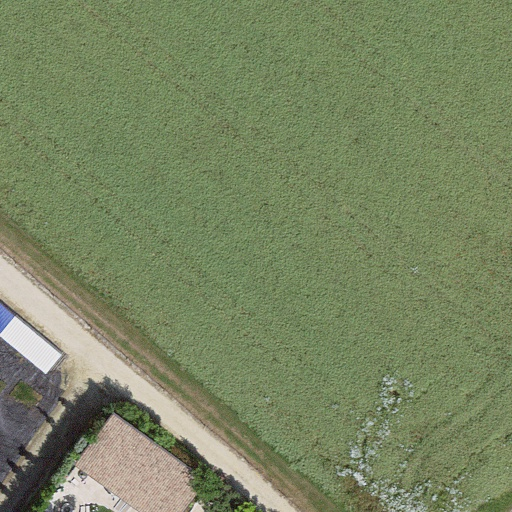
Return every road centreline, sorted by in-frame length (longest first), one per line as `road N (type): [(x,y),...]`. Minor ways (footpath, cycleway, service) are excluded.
road 1 (track): [(0,272),(276,511)]
road 2 (track): [(4,511),(106,364)]
